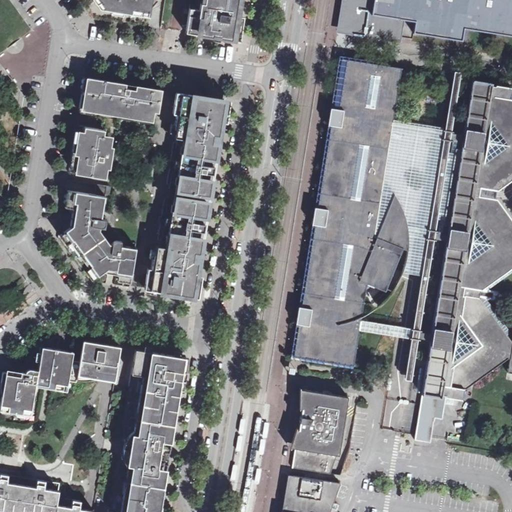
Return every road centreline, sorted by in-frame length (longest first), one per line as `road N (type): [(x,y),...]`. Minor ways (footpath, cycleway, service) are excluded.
road 1 (secondary): [(275,75),(199,511)]
road 2 (secondary): [(215,511),(287,78)]
road 3 (residential): [(269,511),(294,378),(377,394),(348,511)]
road 4 (residential): [(252,72),(209,334)]
road 5 (residential): [(68,41),(56,55),(30,214),(19,233)]
road 6 (unclassified): [(252,72),(68,41)]
road 7 (residential): [(209,334),(182,497),(192,511)]
road 8 (unclassified): [(209,334),(66,299)]
